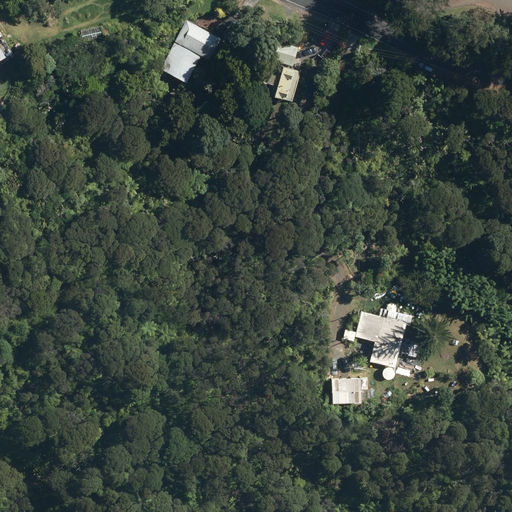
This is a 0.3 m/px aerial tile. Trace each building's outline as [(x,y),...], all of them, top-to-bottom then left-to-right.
[(225,34),(188,17),(165,65),(192,78),(205,51),(215,55),(225,34)] [(84,42),(104,37),(101,25),(80,31),(84,42)] [(0,28),(0,60),(13,53),(0,28)] [(295,66),(300,46),(285,42),(281,59),(289,60),(288,64),(287,64),(281,92),(297,95),(303,68),(295,66)] [(356,334),(377,339),(372,358),(397,365),(408,319),(363,308),(356,334)] [(334,375),(334,399),(366,399),(366,375),(334,375)]
